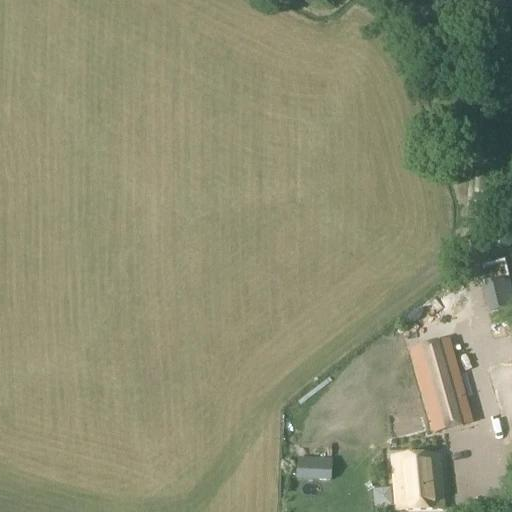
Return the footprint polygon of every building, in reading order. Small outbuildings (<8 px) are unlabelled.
[(482,285),(488,314),(511,308),(511,294),(509,280),(482,285)] [(434,431),(469,422),(447,346),(412,355),(434,431)] [(509,431),(511,430),(511,366),(490,373),(502,418),(505,417),(509,431)] [(372,453),(372,436),(351,435),(350,452),(372,453)] [(297,481),(330,482),(330,460),(297,458),(297,481)] [(395,497),(395,511),(441,510),(441,497),(442,497),(438,459),(391,458),(393,497),(395,497)]
